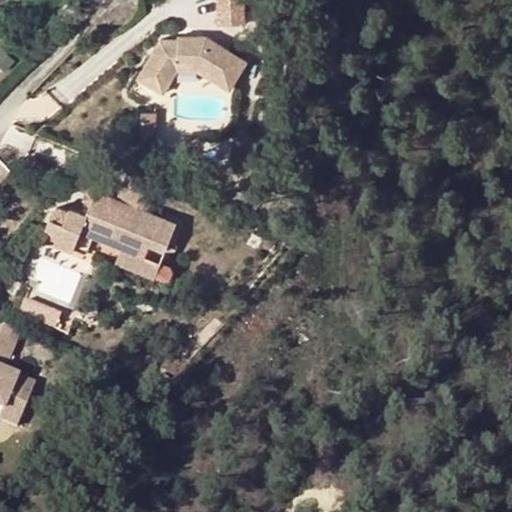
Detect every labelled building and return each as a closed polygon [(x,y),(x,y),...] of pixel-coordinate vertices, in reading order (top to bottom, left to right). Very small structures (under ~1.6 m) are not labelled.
[(174,42),(165,48),(179,53),(203,40),(199,38),(183,34),(174,42)] [(244,61),(203,40),(179,53),(165,48),(152,50),(137,77),(171,94),(182,74),(225,95),(244,61)] [(141,93),(127,93),(129,126),(142,125),(141,93)] [(137,166),(108,154),(93,190),(103,193),(109,181),(130,189),(137,166)] [(103,193),(93,190),(71,181),(68,188),(55,184),(47,201),(35,196),(26,219),(73,238),(83,216),(110,227),(124,233),(127,225),(153,229),(164,202),(130,189),(109,181),(103,193)] [(124,233),(110,227),(105,240),(143,255),(153,229),(127,225),(124,233)] [(0,400),(5,402),(0,418),(0,419),(21,428),(44,376),(11,362),(23,329),(0,319),(0,400)]
